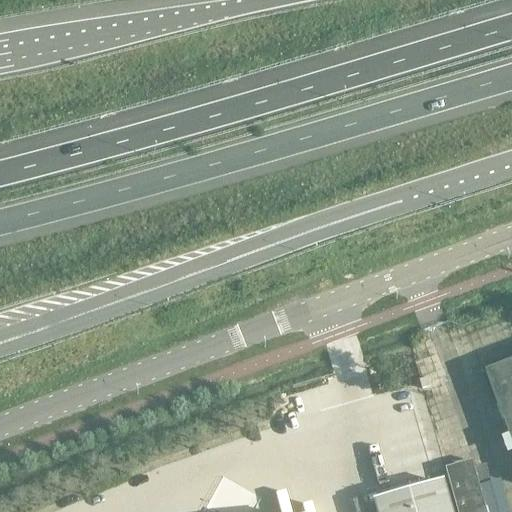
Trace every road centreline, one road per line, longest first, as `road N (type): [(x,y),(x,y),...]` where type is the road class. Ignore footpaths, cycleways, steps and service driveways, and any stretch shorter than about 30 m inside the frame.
road 1 (secondary): [(0,428),(511,235)]
road 2 (motorway): [(0,342),(511,165)]
road 3 (motorway): [(0,221),(511,75)]
road 4 (motorway): [(511,27),(0,173)]
road 5 (motorway): [(290,0),(0,58)]
